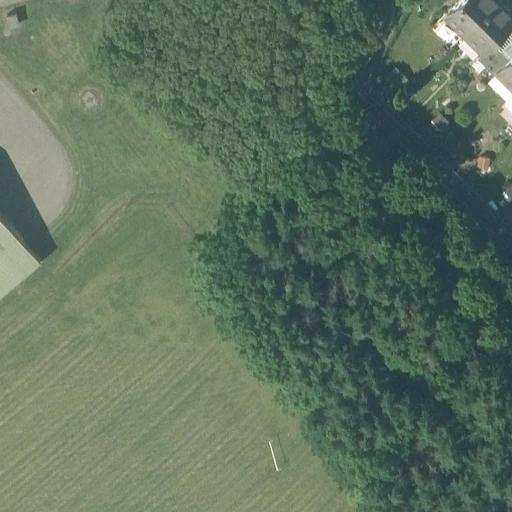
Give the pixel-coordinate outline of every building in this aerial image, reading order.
[(460,0),(447,13),(465,32),(496,0),(460,0)] [(511,21),(511,14),(497,0),(496,0),(465,32),(483,50),(494,39),(511,21)] [(511,38),(503,48),(511,56),(511,55),(511,38)] [(483,50),(478,56),(486,65),(503,48),(494,39),(483,50)] [(503,48),(486,65),(494,73),(497,70),(511,56),(503,48)] [(511,55),(511,56),(497,70),(511,84),(511,55)] [(0,297),(46,257),(0,204),(0,297)]
